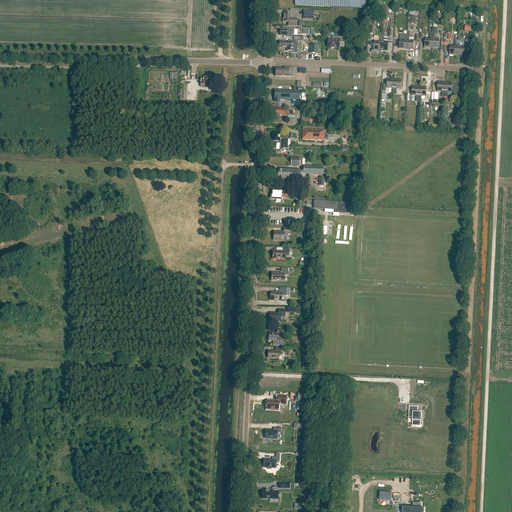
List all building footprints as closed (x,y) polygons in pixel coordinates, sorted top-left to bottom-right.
[(295,0),(295,6),(330,8),(365,10),(365,0),(295,0)] [(297,27),(297,19),(291,19),(291,14),(284,14),(284,23),(289,23),(288,27),(297,27)] [(294,37),(294,34),(291,34),(291,30),(285,30),(285,28),(282,28),(282,31),(280,31),(280,37),(284,37),(290,38),(290,37),(294,37),(294,41),(300,41),(300,37),(294,37)] [(432,48),(433,34),(431,34),(430,34),(430,39),(425,39),(425,48),(432,48)] [(407,50),(407,35),(405,35),(404,41),(400,40),(399,49),(407,50)] [(327,48),(331,48),(335,49),(335,48),(339,48),(339,43),(342,43),(343,38),(332,37),(332,40),(328,40),(327,48)] [(381,51),(382,37),(379,37),(379,42),(374,42),(374,51),(381,51)] [(457,56),(458,41),(455,41),(455,47),(450,46),(450,55),(457,56)] [(297,49),(297,42),(287,42),(287,43),(280,42),(279,49),(287,49),(287,52),(294,53),(294,48),(297,49)] [(295,78),(296,69),(284,68),(284,69),(276,69),(275,77),(295,78)] [(211,87),(211,78),(198,77),(197,81),(201,81),(201,88),(205,88),(205,86),(211,87)] [(366,77),(366,95),(374,96),(374,78),(366,77)] [(395,80),(394,95),(397,95),(397,89),(402,90),(402,81),(395,80)] [(445,83),(445,98),(447,98),(448,92),(452,93),(454,94),(453,99),(458,99),(458,85),(453,85),(453,84),(445,83)] [(275,91),(274,102),(279,102),(279,99),(296,100),(296,92),(275,91)] [(324,141),(324,129),(303,128),(302,140),(324,141)] [(273,143),(277,143),(277,144),(280,144),(280,139),(283,139),(283,149),(288,149),(288,135),(273,134),(273,143)] [(323,176),(323,168),(303,167),(303,173),(299,172),(282,171),(282,174),(277,174),(277,178),(281,178),(281,181),(299,182),(303,181),(305,179),(305,178),(309,178),(309,175),(323,176)] [(271,200),(276,200),(276,202),(281,203),(281,201),(281,198),(289,198),(290,194),(282,194),(282,192),(272,191),(272,195),(270,196),(270,200),(271,200)] [(358,209),(358,204),(336,203),(336,202),(314,201),(314,209),(333,210),(333,213),(354,214),(354,209),(358,209)] [(290,235),(290,229),(284,229),(284,233),(274,233),(273,241),(284,242),(285,235),(290,235)] [(293,253),(293,250),(290,250),(290,249),(283,249),(282,252),(273,252),(272,260),(285,260),(285,256),(289,257),(289,253),(293,253)] [(288,276),(288,269),(281,269),(281,274),(272,274),(271,282),(284,282),(284,276),(288,276)] [(286,297),(287,289),(279,289),(279,294),(271,293),(270,301),(281,302),(282,297),(286,297)] [(269,318),(269,322),(270,322),(270,325),(275,326),(276,322),(280,322),(280,317),(285,318),(285,311),(279,311),(279,314),(270,314),(270,318),(269,318)] [(284,336),(284,331),(277,331),(277,334),(269,334),(268,342),(273,342),(273,346),(282,347),(282,342),(278,341),(278,336),(284,336)] [(281,356),(281,349),(275,348),(275,352),(268,352),(268,359),(278,359),(278,355),(281,356)] [(267,404),(266,413),(278,413),(279,407),(285,407),(285,408),(286,408),(286,400),(277,400),(277,404),(267,404)] [(413,426),(421,427),(421,425),(422,425),(422,422),(422,421),(421,421),(422,413),(421,413),(418,413),(418,407),(409,407),(409,413),(413,413),(412,423),(412,426),(413,426)] [(270,431),(266,431),(265,439),(277,439),(277,433),(280,433),(281,433),(281,430),(281,429),(273,429),(273,431),(272,431),(270,431)] [(264,460),(264,468),(268,468),(268,470),(271,470),(271,469),(275,469),(275,463),(278,463),(279,463),(279,459),(280,455),(276,454),(276,458),(272,458),(272,461),(264,460)] [(262,491),(262,499),(274,499),(274,492),(276,492),(277,488),(272,488),(272,491),(269,491),(268,491),(266,491),(265,491),(262,491)] [(391,493),(380,493),(380,501),(391,501),(391,493)] [(423,511),(424,508),(421,508),(421,503),(413,503),(413,508),(402,507),(402,511),(423,511)]
